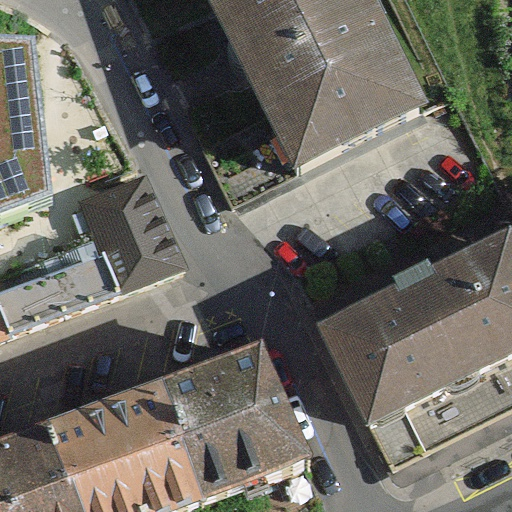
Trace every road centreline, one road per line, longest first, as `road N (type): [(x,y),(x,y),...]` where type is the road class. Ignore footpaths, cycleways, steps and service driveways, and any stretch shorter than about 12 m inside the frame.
road 1 (residential): [(266,334),(166,121),(74,15),(34,0)]
road 2 (residential): [(266,334),(0,430)]
road 3 (residential): [(361,511),(266,334)]
